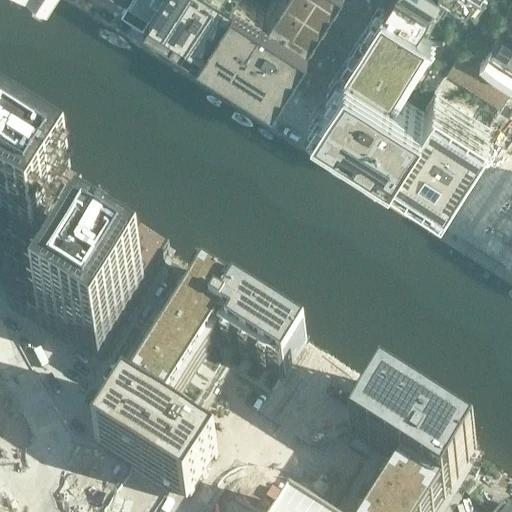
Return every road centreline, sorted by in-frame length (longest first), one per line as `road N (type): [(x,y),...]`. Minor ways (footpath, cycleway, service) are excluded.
road 1 (residential): [(32,494),(179,273)]
road 2 (residential): [(113,0),(283,108)]
road 3 (residential): [(283,108),(445,211)]
road 4 (residential): [(352,0),(283,108)]
road 5 (residential): [(511,107),(445,211)]
